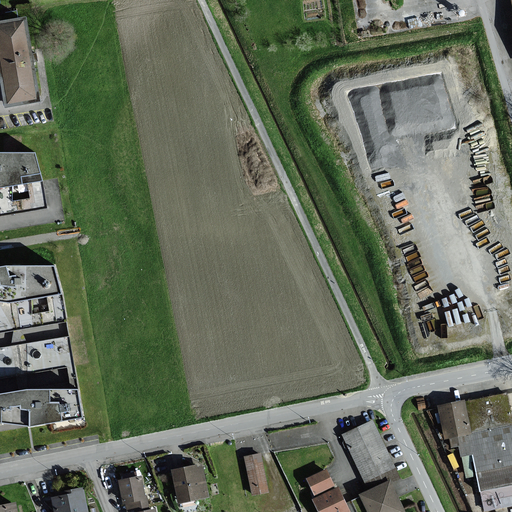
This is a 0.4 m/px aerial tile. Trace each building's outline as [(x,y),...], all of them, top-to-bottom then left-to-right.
[(41,99),(26,17),(0,21),(0,67),(7,105),(41,99)] [(0,187),(42,180),(37,151),(0,151),(0,187)] [(42,180),(0,187),(0,213),(46,206),(42,180)] [(0,301),(10,303),(62,293),(57,264),(8,264),(0,265),(0,301)] [(0,331),(66,320),(62,293),(10,303),(0,301),(0,331)] [(0,378),(74,364),(69,336),(0,349),(0,378)] [(85,417),(80,388),(29,388),(0,393),(0,422),(32,426),(85,417)] [(511,482),(511,419),(507,393),(441,407),(447,437),(459,435),(463,454),(474,452),(482,489),(511,482)] [(373,421),(344,434),(369,489),(398,476),(373,421)] [(261,454),(245,458),(253,494),(269,491),(261,454)] [(197,465),(174,470),(180,502),(209,496),(203,466),(198,467),(197,465)] [(333,486),(326,470),(309,478),(315,493),(333,486)] [(142,476),(120,481),(126,510),(148,506),(142,476)] [(404,511),(396,493),(390,481),(369,491),(361,495),(369,511),(404,511)] [(61,496),(53,498),(56,511),(88,511),(83,488),(60,493),(61,496)] [(348,511),(338,489),(315,499),(321,511),(348,511)] [(17,511),(16,503),(0,506),(0,511),(17,511)]
